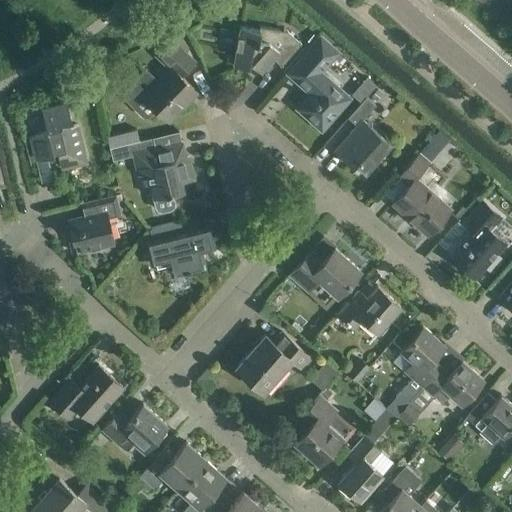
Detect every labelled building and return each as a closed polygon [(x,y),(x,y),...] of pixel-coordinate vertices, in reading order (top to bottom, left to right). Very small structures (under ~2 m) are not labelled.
[(301,42),(287,31),(259,25),(258,29),(239,26),(233,64),(244,65),(248,61),(260,71),(271,58),(280,66),(301,42)] [(319,72),(337,52),(320,37),(288,72),(310,92),(297,107),(321,129),(349,97),(325,76),(324,77),(319,72)] [(194,62),(179,48),(170,39),(157,54),(170,66),(157,79),(145,68),(122,92),(122,96),(143,116),(148,116),(155,108),(168,120),(187,100),(184,98),(194,88),(181,75),(194,62)] [(80,95),(96,86),(90,75),(74,84),(80,95)] [(376,101),(384,93),(377,87),(370,96),(376,101)] [(347,117),(356,124),(347,136),(334,150),(348,163),(353,157),(369,171),(392,145),(362,119),(374,104),(366,96),(347,117)] [(61,167),(80,163),(85,162),(76,125),(70,127),(65,106),(41,112),(46,132),(30,136),(35,159),(57,154),(61,167)] [(137,128),(106,135),(109,147),(139,140),(137,128)] [(173,200),(171,193),(182,190),(180,182),(194,178),(190,160),(187,161),(182,142),(155,148),(154,146),(132,151),(137,174),(148,172),(153,197),(154,205),(156,209),(161,210),(170,208),(173,205),(173,200)] [(429,162),(418,152),(397,176),(407,185),(392,202),(427,233),(450,207),(415,177),(429,162)] [(105,194),(118,191),(115,179),(102,182),(105,194)] [(72,251),(91,247),(112,242),(107,218),(118,216),(113,196),(79,204),(82,216),(68,219),(71,230),(67,231),(72,251)] [(475,275),(504,242),(490,229),(500,217),(482,200),(463,222),(472,230),(451,254),(475,275)] [(183,220),(149,228),(152,241),(148,242),(152,261),(154,260),(156,266),(170,263),(173,273),(185,270),(186,272),(191,270),(190,268),(202,265),(198,250),(210,247),(211,252),(212,252),(206,228),(183,233),(181,222),(183,221),(183,220)] [(337,294),(346,284),(359,269),(334,246),(323,259),(313,250),(312,249),(289,274),(308,290),(319,278),(337,294)] [(511,278),(497,295),(511,308),(511,278)] [(103,284),(102,290),(106,294),(112,292),(113,286),(109,282),(103,284)] [(377,331),(387,320),(400,305),(377,285),(361,302),(352,295),(337,312),(353,326),(361,317),(377,331)] [(294,321),(291,324),(299,331),(302,328),(294,321)] [(386,407),(395,415),(409,400),(423,384),(441,364),(432,356),(443,343),(422,325),(401,349),(413,360),(405,369),(413,375),(385,406),(386,407)] [(311,356),(308,353),(280,328),(271,339),(265,334),(236,367),(262,390),(291,359),(301,368),(311,356)] [(347,373),(358,383),(371,368),(359,358),(347,373)] [(322,389),(326,384),(338,370),(325,359),(309,377),(322,389)] [(462,401),(482,378),(461,359),(450,372),(441,364),(423,384),(441,400),(450,390),(462,401)] [(92,419),(109,400),(122,385),(98,364),(76,389),(67,381),(49,401),(68,418),(78,407),(92,419)] [(333,390),(326,384),(322,389),(316,396),(300,415),(309,423),(294,440),(318,462),(341,436),(324,421),(336,407),(326,398),(333,390)] [(503,434),(508,428),(511,423),(511,404),(500,394),(495,399),(486,391),(465,415),(480,428),(478,431),(490,442),(496,441),(502,434),(503,434)] [(408,424),(420,410),(409,400),(395,415),(396,416),(397,414),(408,424)] [(145,448),(153,439),(166,424),(142,402),(128,418),(118,409),(102,426),(127,448),(135,439),(145,448)] [(386,407),(375,419),(385,428),(396,416),(395,415),(386,407)] [(448,459),(463,441),(451,431),(437,449),(448,459)] [(340,482),(337,486),(348,497),(352,493),(359,498),(372,483),(381,473),(368,462),(379,450),(371,443),(362,435),(360,437),(346,452),(355,460),(338,480),(340,482)] [(68,439),(58,449),(68,458),(78,448),(68,439)] [(166,477),(178,488),(205,458),(185,441),(168,461),(159,453),(130,486),(136,492),(146,481),(156,489),(166,477)] [(205,458),(178,488),(193,501),(183,511),(209,511),(220,500),(224,495),(214,487),(224,475),(205,458)] [(413,511),(420,505),(408,494),(421,479),(405,465),(382,490),(391,498),(378,511),(413,511)] [(106,511),(111,506),(100,497),(85,483),(76,493),(59,478),(28,511),(74,511),(84,501),(96,511),(106,511)] [(258,511),(262,508),(243,491),(228,507),(220,500),(209,511),(258,511)]
